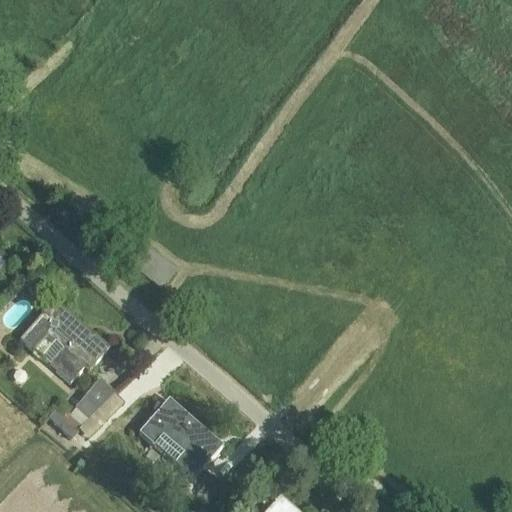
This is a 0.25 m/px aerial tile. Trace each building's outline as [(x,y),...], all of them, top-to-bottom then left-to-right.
[(163,287),(174,274),(108,221),(97,234),(97,235),(112,246),(163,287)] [(0,274),(10,263),(0,254),(0,274)] [(83,370),(88,375),(109,350),(55,303),(20,342),(33,354),(47,338),(63,352),(49,368),(69,386),(83,370)] [(76,430),(110,396),(97,383),(73,414),(65,422),(71,428),(73,427),(76,430)] [(223,450),(168,402),(138,437),(152,449),(176,468),(195,484),(223,450)] [(62,420),(70,411),(63,405),(54,414),(62,420)] [(195,484),(190,491),(206,504),(221,485),(205,472),(195,484)] [(293,511),(279,500),(268,511),(293,511)]
